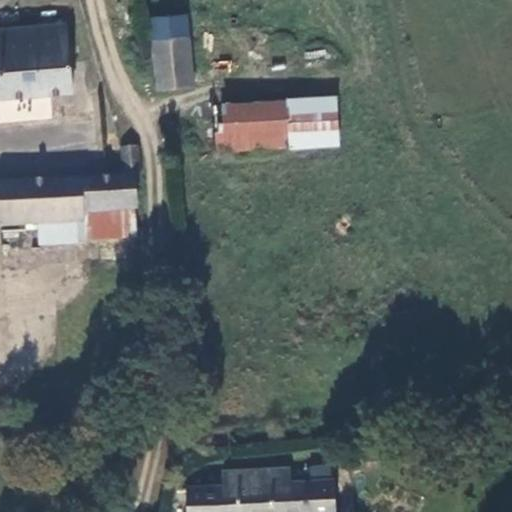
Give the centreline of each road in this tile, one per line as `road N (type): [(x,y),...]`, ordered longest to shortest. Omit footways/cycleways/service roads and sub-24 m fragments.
road 1 (track): [(143,511),(168,398),(150,158),(106,72),(94,0)]
road 2 (unknown): [(0,141),(141,137)]
